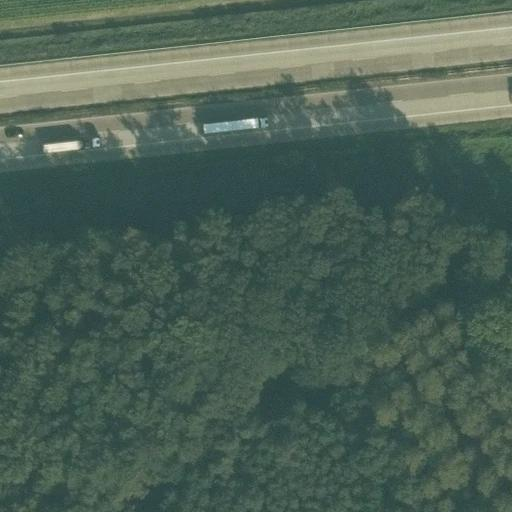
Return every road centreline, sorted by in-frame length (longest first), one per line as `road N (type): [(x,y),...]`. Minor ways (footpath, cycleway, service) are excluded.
road 1 (motorway): [(0,144),(511,90)]
road 2 (motorway): [(511,44),(0,98)]
road 3 (track): [(125,511),(304,389),(333,396),(416,511)]
road 4 (track): [(0,34),(316,0)]
